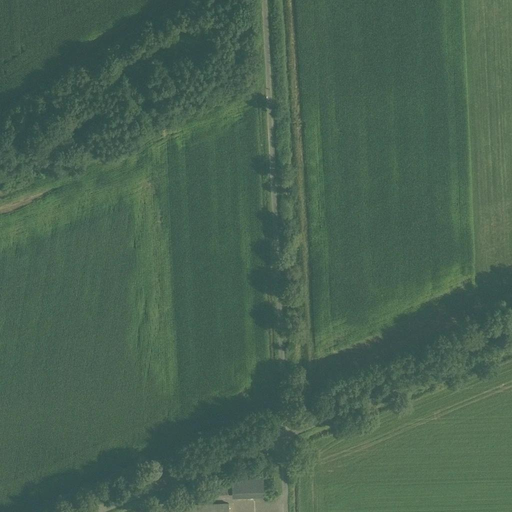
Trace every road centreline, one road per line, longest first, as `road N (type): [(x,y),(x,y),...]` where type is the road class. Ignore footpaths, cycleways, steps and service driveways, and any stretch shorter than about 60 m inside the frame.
road 1 (unclassified): [(280,435),(264,0)]
road 2 (unclassified): [(280,435),(511,343)]
road 3 (unclassified): [(94,511),(280,435)]
